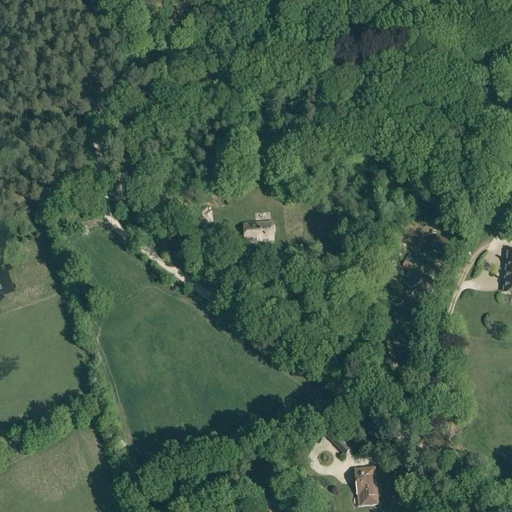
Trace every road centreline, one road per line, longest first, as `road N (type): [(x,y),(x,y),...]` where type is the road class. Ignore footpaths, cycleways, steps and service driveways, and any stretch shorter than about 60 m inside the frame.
road 1 (unclassified): [(463,508),(415,436),(120,232),(105,209),(101,143),(111,120),(160,96),(488,34),(511,13)]
road 2 (track): [(103,129),(104,39),(92,0)]
